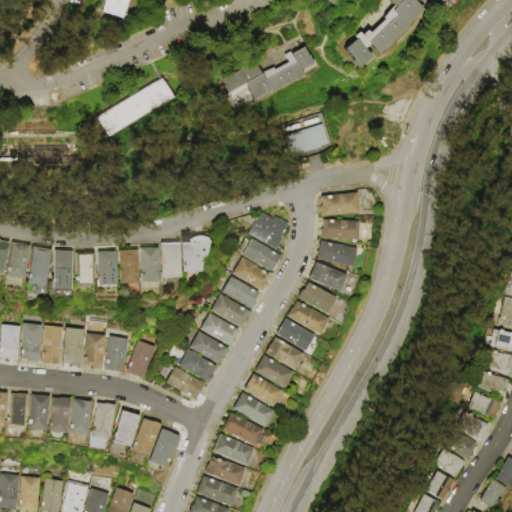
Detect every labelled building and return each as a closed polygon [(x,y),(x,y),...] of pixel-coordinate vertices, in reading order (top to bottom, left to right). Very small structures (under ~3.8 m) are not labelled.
[(131,0),(131,3),(129,2),(127,9),(129,9),(126,17),(125,17),(123,20),(102,13),(102,12),(101,12),(104,0),(131,0)] [(408,27),(391,43),(392,44),(385,50),(384,49),(379,54),(370,45),(365,50),(371,58),(359,68),(344,49),(356,40),(354,37),(360,33),(362,35),(363,35),(367,31),(370,34),(385,19),(384,18),(391,9),(395,6),(389,0),(414,0),(424,10),(407,26),(408,27)] [(303,48),(308,57),(309,56),(313,64),(301,71),(304,77),(295,82),(294,80),(271,94),(270,91),(254,100),(238,109),(231,97),(232,97),(229,93),(223,81),(255,63),(261,74),(273,69),(274,71),(288,63),(284,56),(290,53),(291,55),(303,48)] [(174,98),(109,138),(97,119),(98,118),(97,116),(158,78),(155,73),(158,71),(174,98)] [(319,120),(320,119),(320,121),(320,122),(320,123),(306,128),(305,127),(305,126),(304,126),(304,124),(305,124),(304,123),(304,122),(318,118),(319,118),(319,120)] [(300,125),(301,125),(301,126),(302,126),(302,127),(301,127),(301,128),(301,129),(287,134),(287,133),(286,132),(285,130),(286,130),(285,129),(285,128),(300,124),(300,125)] [(321,148),(300,155),(300,153),(292,156),(286,136),(323,125),(329,144),(321,147),(321,148)] [(319,219),(317,198),(354,195),(356,216),(319,219)] [(246,235),(259,215),(271,222),(273,219),(285,227),(277,239),(279,241),(272,252),(246,235)] [(319,241),(319,222),(356,223),(355,242),(319,241)] [(250,240),(278,259),(269,274),(240,256),(250,240)] [(314,262),(318,243),(353,251),(349,270),(314,262)] [(20,282),(2,278),(9,245),(27,248),(20,282)] [(157,245),(176,245),(176,282),(157,282),(157,245)] [(178,245),(198,245),(198,276),(179,276),(178,245)] [(30,249),(48,252),(42,287),(43,287),(41,297),(28,295),(30,287),(23,285),(30,249)] [(136,251),(154,251),(155,286),(137,286),(136,251)] [(51,253),(69,254),(67,292),(49,292),(51,253)] [(133,287),(116,288),(115,254),(132,253),(133,287)] [(112,254),(113,289),(94,289),(93,255),(112,254)] [(73,256),(90,256),(91,293),(74,293),(73,256)] [(240,259),(268,277),(258,293),(230,275),(240,259)] [(511,296),(499,293),(502,283),(503,283),(508,263),(511,263),(511,296)] [(306,282),(313,265),(342,277),(335,295),(306,282)] [(230,278),(257,295),(246,311),(220,294),(230,278)] [(306,285),(332,298),(323,314),(297,301),(306,285)] [(511,329),(492,325),(494,315),(496,315),(501,295),(511,298),(511,329)] [(219,297),(246,314),(236,329),(209,312),(219,297)] [(284,316),(294,301),(324,319),(314,335),(284,316)] [(208,315),(236,332),(226,348),(198,330),(208,315)] [(272,335),(282,319),(311,337),(301,353),(272,335)] [(21,324),(40,325),(36,362),(18,360),(21,324)] [(0,325),(18,327),(15,362),(5,361),(5,359),(0,359),(0,325)] [(43,326),(60,328),(56,365),(39,363),(43,326)] [(489,328),(494,329),(494,328),(498,329),(497,330),(511,333),(511,350),(480,343),(482,335),(487,336),(489,328)] [(63,329),(81,330),(78,366),(60,364),(63,329)] [(196,333),(225,351),(215,366),(187,348),(196,333)] [(84,334),(103,336),(100,367),(81,366),(84,334)] [(107,337),(125,340),(119,373),(101,370),(107,337)] [(262,353),(272,337),(301,355),(290,371),(262,353)] [(152,348),(139,379),(122,372),(136,341),(152,348)] [(479,365),(484,349),(489,350),(489,349),(493,350),(493,351),(499,353),(499,352),(511,355),(509,362),(511,363),(508,373),(479,365)] [(186,351),(215,370),(205,385),(176,367),(186,351)] [(250,372),(260,356),(290,373),(280,389),(250,372)] [(173,369),(201,386),(191,402),(163,384),(173,369)] [(472,386),(477,370),(483,372),(483,371),(487,372),(486,373),(496,377),(496,375),(505,378),(503,385),(504,386),(501,396),(472,386)] [(240,390),(250,374),(279,392),(270,408),(240,390)] [(463,405),(470,390),(474,393),(475,391),(479,393),(478,394),(484,397),(485,396),(497,402),(490,418),(463,405)] [(21,428),(3,426),(6,392),(24,394),(21,428)] [(230,409),(239,393),(271,412),(261,428),(230,409)] [(27,394),(45,396),(42,430),(24,429),(27,394)] [(68,399),(63,434),(44,432),(49,396),(68,399)] [(88,402),(84,435),(66,433),(71,400),(88,402)] [(106,438),(88,435),(94,402),(112,405),(106,438)] [(126,447),(108,441),(119,410),(137,416),(126,447)] [(459,410),(465,413),(465,412),(468,413),(468,415),(484,424),(481,430),(482,431),(477,440),(476,439),(469,436),(470,435),(451,424),(459,410)] [(221,430),(229,414),(260,431),(252,447),(221,430)] [(145,457),(128,450),(141,418),(158,424),(145,457)] [(159,429),(176,436),(163,468),(146,461),(159,429)] [(451,429),(461,436),(461,435),(474,443),(463,459),(451,451),(452,450),(449,448),(448,449),(446,447),(446,446),(442,443),(451,429)] [(210,452),(218,435),(252,450),(244,467),(210,452)] [(439,447),(448,453),(449,453),(461,461),(451,477),(438,469),(440,467),(437,466),(437,467),(433,465),(434,464),(430,461),(439,447)] [(201,474),(208,457),(243,470),(237,487),(201,474)] [(506,457),(511,461),(511,482),(509,488),(493,479),(506,457)] [(431,494),(421,488),(432,469),(442,475),(442,474),(450,479),(446,487),(445,487),(442,491),(443,491),(438,499),(430,494),(431,494)] [(13,511),(4,510),(4,509),(0,508),(0,474),(17,476),(13,511)] [(193,494),(200,476),(235,489),(229,507),(193,494)] [(34,511),(16,511),(20,477),(38,479),(34,511)] [(43,479),(61,482),(56,511),(46,511),(38,510),(43,479)] [(489,479),(505,488),(493,510),(477,501),(489,479)] [(58,511),(66,483),(84,488),(77,511),(58,511)] [(107,496),(100,511),(80,511),(89,489),(107,496)] [(131,496),(125,511),(105,511),(114,489),(131,496)] [(438,502),(432,511),(409,511),(419,493),(431,500),(432,498),(438,502)] [(186,511),(192,497),(227,510),(226,511),(186,511)] [(127,511),(131,503),(148,510),(147,511),(127,511)]
